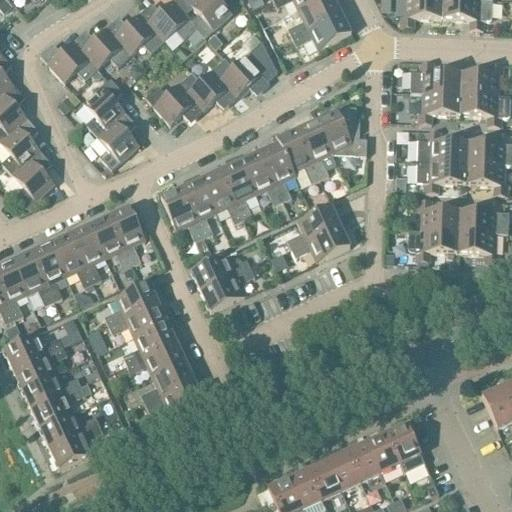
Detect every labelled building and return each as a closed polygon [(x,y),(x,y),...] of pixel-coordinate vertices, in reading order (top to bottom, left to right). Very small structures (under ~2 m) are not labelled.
[(179,0),(189,11),(195,6),(198,3),(199,3),(202,0),(179,0)] [(195,6),(189,11),(192,14),(198,20),(190,27),(193,30),(196,34),(195,35),(204,45),(213,37),(231,20),(220,8),(228,0),(202,0),(199,3),(198,3),(195,6)] [(297,17),(331,0),(330,0),(283,0),(272,5),(276,14),(291,7),(297,17)] [(291,44),(341,20),(331,0),(297,17),(302,28),(287,35),(291,44)] [(4,3),(0,6),(0,15),(3,19),(11,11),(4,3)] [(442,4),(405,3),(404,23),(400,23),(400,33),(413,34),(413,25),(441,26),(442,4)] [(491,25),(491,24),(492,6),(442,4),(441,26),(470,27),(469,36),(482,36),(483,27),(488,27),(489,27),(490,26),(491,26),(491,25)] [(146,14),(139,21),(163,48),(175,37),(183,46),(187,43),(195,35),(196,34),(193,30),(190,27),(185,21),(172,7),(159,18),(155,13),(149,18),(146,14)] [(341,20),(291,44),(296,53),(311,45),(316,57),(351,40),(341,20)] [(113,28),(106,35),(130,62),(142,51),(150,60),(163,48),(139,21),(127,32),(122,26),(117,31),(113,28)] [(80,42),(73,48),(98,76),(110,65),(118,73),(130,62),(106,35),(94,45),(89,40),(84,45),(80,41),(80,42)] [(214,40),(207,46),(215,55),(222,49),(214,40)] [(224,65),(211,76),(236,104),(248,93),(253,98),(257,94),(261,97),(269,90),(267,87),(277,78),(261,47),(249,58),(244,62),(232,73),(224,65)] [(97,76),(98,76),(73,48),(61,59),(53,50),(40,62),(47,71),(64,89),(77,78),(85,87),(91,82),(97,76)] [(11,72),(5,65),(0,59),(0,102),(12,92),(2,80),(11,72)] [(433,69),(420,68),(419,78),(411,78),(410,99),(422,99),(460,101),(460,79),(433,78),(433,69)] [(131,74),(131,81),(135,85),(142,78),(135,70),(131,74)] [(502,72),(489,71),(489,80),(460,79),(460,101),(498,102),(498,82),(502,82),(502,72)] [(97,76),(91,82),(93,85),(99,85),(102,82),(97,76)] [(191,78),(178,90),(203,117),(215,106),(220,112),(224,108),(228,111),(236,104),(211,76),(199,87),(191,78)] [(97,143),(124,118),(114,106),(122,99),(110,86),(102,93),(83,110),(94,122),(85,130),(97,143)] [(158,92),(145,104),(153,113),(170,131),(182,120),(187,125),(192,121),(195,125),(203,117),(178,90),(166,101),(158,92)] [(12,92),(0,102),(0,147),(26,125),(15,113),(21,108),(16,103),(20,100),(18,98),(12,92)] [(431,130),(431,121),(459,122),(460,101),(422,99),(421,119),(418,119),(417,130),(431,130)] [(487,133),(500,133),(500,124),(506,124),(508,123),(509,121),(510,103),(498,102),(460,101),(459,122),(487,123),(487,133)] [(67,103),(57,112),(65,120),(75,112),(67,103)] [(333,162),(366,163),(366,146),(359,146),(359,130),(355,130),(356,114),(347,114),(337,119),(337,117),(316,127),(332,161),(332,162),(333,162)] [(97,143),(89,150),(100,162),(99,163),(111,176),(120,169),(138,152),(127,140),(133,134),(128,130),(132,127),(131,126),(131,125),(124,118),(97,143)] [(38,138),(33,132),(26,125),(0,147),(0,150),(9,161),(1,169),(12,182),(40,157),(29,146),(38,138)] [(332,161),(316,127),(296,136),(319,186),(328,181),(321,166),(332,161)] [(319,186),(296,136),(275,145),(277,150),(279,149),(292,179),(293,178),(295,183),(294,183),(295,184),(296,183),(294,179),(303,174),(310,190),(319,186)] [(439,138),(426,138),(426,147),(418,147),(417,168),(466,170),(467,148),(439,147),(439,138)] [(511,150),(509,150),(509,141),(496,140),(496,149),(467,148),(466,170),(504,171),(511,171),(511,150)] [(259,158),(282,208),(291,204),(284,189),(295,184),(294,183),(295,183),(293,178),(292,179),(279,149),(277,150),(259,158)] [(40,157),(12,182),(23,194),(14,202),(26,215),(35,208),(53,191),(42,179),(48,174),(44,169),(47,166),(46,165),(40,157)] [(282,208),(259,158),(239,167),(255,202),(266,197),(273,212),(282,208)] [(220,176),(243,226),(252,222),(245,207),(255,202),(239,167),(220,176)] [(466,191),(466,170),(417,168),(416,189),(424,189),(424,199),(438,199),(438,190),(466,191)] [(494,202),(507,202),(507,192),(504,192),(504,171),(466,170),(466,191),(494,192),(494,202)] [(243,226),(220,176),(200,185),(216,220),(227,215),(234,230),(243,226)] [(395,183),(395,197),(405,197),(406,184),(395,183)] [(216,220),(200,185),(181,194),(203,244),(212,240),(206,225),(216,220)] [(203,244),(181,194),(160,204),(176,239),(188,233),(195,248),(203,244)] [(431,207),(418,206),(417,216),(421,217),(420,237),(458,238),(458,217),(431,216),(431,207)] [(500,209),(487,209),(487,218),(458,217),(458,238),(495,240),(496,240),(496,239),(507,240),(508,219),(500,219),(500,209)] [(331,212),(296,228),(301,240),(286,246),(290,255),(340,232),(331,212)] [(108,223),(131,272),(140,268),(133,253),(145,248),(129,213),(108,223)] [(108,223),(89,231),(105,266),(116,261),(123,276),(126,282),(134,278),(131,272),(108,223)] [(69,240),(92,290),(101,286),(94,271),(105,266),(89,231),(69,240)] [(315,269),(349,253),(340,232),(290,255),(294,264),(309,257),(315,269)] [(457,260),(458,238),(420,237),(408,237),(408,243),(407,255),(408,257),(410,258),(416,259),(415,267),(428,268),(429,259),(457,260)] [(458,238),(457,260),(485,261),(485,270),(498,271),(498,260),(495,260),(496,240),(495,240),(458,238)] [(69,240),(50,249),(66,284),(77,279),(83,294),(84,294),(84,295),(85,295),(85,296),(86,296),(87,296),(88,296),(94,294),(92,290),(69,240)] [(30,258),(53,308),(62,304),(55,289),(66,284),(50,249),(30,258)] [(30,258),(10,267),(26,302),(37,297),(44,312),(46,311),(49,319),(57,315),(53,308),(30,258)] [(226,261),(191,277),(201,298),(250,274),(246,265),(231,272),(226,261)] [(0,272),(0,296),(14,326),(23,322),(16,307),(26,302),(10,267),(0,272)] [(210,318),(245,302),(239,290),(254,283),(250,274),(201,298),(210,318)] [(148,289),(114,305),(119,316),(104,323),(108,332),(157,309),(148,289)] [(14,326),(0,296),(0,319),(5,330),(14,326)] [(132,345),(167,329),(157,309),(108,332),(112,341),(127,334),(132,345)] [(137,355),(122,362),(126,371),(176,348),(167,329),(132,345),(137,355)] [(98,336),(87,341),(92,352),(103,346),(98,336)] [(38,340),(3,356),(13,376),(62,353),(58,344),(43,351),(38,340)] [(150,384),(185,368),(176,348),(126,371),(127,372),(130,380),(145,373),(150,384)] [(22,396),(56,380),(51,369),(66,362),(62,353),(13,376),(22,396)] [(145,410),(194,387),(185,368),(150,384),(155,394),(140,401),(145,410)] [(31,416),(81,392),(76,384),(61,390),(56,380),(22,396),(31,416)] [(194,387),(145,410),(149,419),(163,412),(169,424),(204,408),(194,387)] [(511,387),(502,392),(511,414),(511,387)] [(81,392),(31,416),(40,435),(75,419),(70,408),(85,401),(81,392)] [(482,402),(497,435),(511,428),(511,414),(502,392),(482,402)] [(49,455),(99,432),(95,423),(80,430),(75,419),(40,435),(49,455)] [(420,462),(407,434),(406,431),(385,440),(400,471),(420,462)] [(99,432),(49,455),(59,475),(93,459),(88,448),(103,441),(99,432)] [(380,480),(399,471),(400,471),(385,440),(366,449),(380,480)] [(346,458),(361,489),(380,480),(366,449),(346,458)] [(327,467),(341,498),(361,489),(346,458),(327,467)] [(307,476),(322,507),(341,498),(327,467),(307,476)] [(307,476),(287,486),(299,511),(323,511),(322,507),(307,476)] [(299,511),(287,486),(267,495),(274,511),(299,511)] [(426,493),(431,504),(438,500),(433,489),(426,493)]
